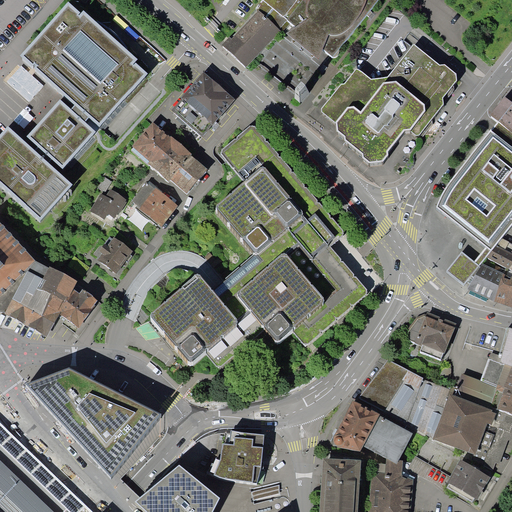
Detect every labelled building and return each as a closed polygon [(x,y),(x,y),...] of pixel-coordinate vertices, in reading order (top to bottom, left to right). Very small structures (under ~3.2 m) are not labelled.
[(258,10),(279,29),(287,20),(302,0),(262,0),(256,8),(258,10)] [(302,0),(287,20),(295,26),(286,33),(319,59),(323,49),(333,58),(377,0),(302,0)] [(81,13),(68,1),(20,55),(75,105),(71,109),(60,99),(27,136),(38,146),(34,150),(47,161),(50,158),(63,169),(96,131),(85,122),(89,117),(99,127),(148,74),(135,61),(138,59),(128,50),(127,47),(125,44),(122,41),(118,36),(115,32),(109,28),(107,26),(101,22),(98,21),(96,22),(84,10),(81,13)] [(280,30),(279,29),(258,10),(231,38),(229,36),(221,44),(246,67),(280,30)] [(357,68),(356,68),(344,83),(341,83),(321,108),(321,111),(336,122),(337,130),(344,136),(344,139),(362,153),(362,156),(368,162),(383,160),(389,153),(388,150),(404,129),(408,129),(416,135),(419,135),(444,103),(443,96),(457,79),(456,73),(445,63),(440,63),(415,43),(413,43),(388,76),(371,78),(357,68)] [(235,99),(203,71),(181,97),(182,98),(171,110),(203,137),(235,99)] [(511,102),(505,96),(490,114),(498,121),(511,132),(511,102)] [(511,132),(498,121),(491,129),(511,146),(511,132)] [(150,161),(172,136),(171,136),(170,136),(153,122),(132,146),(150,161)] [(255,125),(250,125),(221,150),(221,155),(244,181),(217,204),(216,210),(255,252),(212,289),(199,274),(196,274),(151,313),(150,317),(188,361),(193,362),(204,352),(217,367),(221,367),(250,342),(264,330),(278,344),(293,332),(305,347),(367,295),(367,289),(331,246),(344,236),(344,232),(255,125)] [(34,150),(8,126),(0,134),(0,184),(40,221),(73,184),(47,161),(34,150)] [(511,146),(491,129),(453,177),(448,184),(444,190),(441,195),(438,201),(436,206),(486,247),(491,251),(497,245),(502,238),(511,224),(511,146)] [(170,179),(191,155),(192,154),(172,136),(150,161),(148,164),(168,181),(170,179)] [(208,169),(191,155),(170,179),(187,193),(208,169)] [(98,188),(105,193),(112,181),(105,177),(98,188)] [(140,208),(157,187),(150,181),(148,183),(147,182),(132,201),(140,208)] [(162,227),(179,206),(162,192),(163,191),(157,187),(140,208),(139,209),(162,227)] [(127,199),(110,189),(106,196),(101,193),(90,211),(104,220),(108,214),(115,218),(118,213),(120,213),(127,202),(125,201),(127,199)] [(0,222),(0,294),(28,268),(36,260),(0,222)] [(133,251),(114,237),(112,239),(107,245),(105,244),(105,243),(99,251),(102,253),(97,260),(116,273),(126,260),(130,254),(133,251)] [(509,269),(510,267),(511,268),(511,243),(509,242),(502,238),(497,245),(491,251),(487,257),(509,269)] [(462,251),(446,270),(464,285),(480,265),(487,257),(491,251),(486,247),(474,261),(462,251)] [(78,281),(50,266),(49,268),(36,260),(28,268),(5,313),(46,337),(60,314),(74,289),(78,281)] [(494,301),(503,273),(482,264),(467,289),(494,301)] [(511,276),(503,273),(494,301),(511,307),(511,276)] [(79,293),(74,289),(60,314),(78,328),(98,300),(87,291),(87,292),(83,289),(79,293)] [(457,323),(428,312),(427,314),(424,314),(417,317),(408,329),(404,338),(415,342),(415,343),(422,346),(420,351),(441,359),(443,352),(445,353),(457,323)] [(500,363),(505,365),(511,366),(511,328),(509,328),(502,354),(502,356),(491,353),(488,358),(500,363)] [(502,354),(509,328),(507,328),(500,354),(502,354)] [(480,381),(496,387),(496,389),(503,391),(497,408),(511,413),(511,366),(505,365),(500,363),(488,358),(480,381)] [(472,459),(493,470),(496,463),(499,464),(508,440),(511,441),(511,439),(511,413),(497,408),(490,406),(489,408),(455,395),(453,394),(455,387),(451,385),(449,389),(423,379),(424,378),(388,359),(358,398),(378,408),(377,410),(433,439),(474,454),(472,459)] [(453,369),(444,366),(440,376),(449,379),(453,369)] [(69,369),(26,384),(111,477),(161,414),(69,369)] [(489,408),(490,406),(496,389),(496,387),(480,381),(462,373),(455,395),(489,408)] [(380,414),(353,400),(335,433),(336,435),(335,437),(334,438),(333,439),(334,441),(334,443),(334,444),(335,445),(336,446),(337,446),(338,446),(337,448),(360,451),(363,446),(386,458),(397,464),(398,461),(413,433),(380,415),(380,414)] [(93,511),(0,422),(0,445),(68,511),(93,511)] [(244,433),(231,430),(229,444),(223,443),(220,460),(214,475),(223,478),(257,483),(261,466),(264,434),(244,433)] [(358,511),(361,460),(323,458),(320,511),(358,511)] [(397,464),(386,458),(386,464),(376,463),(374,472),(372,472),(368,511),(410,511),(413,480),(402,475),(403,460),(398,461),(397,464)] [(491,476),(460,458),(447,481),(477,499),(491,476)] [(52,511),(0,461),(0,489),(23,511),(52,511)] [(212,511),(220,498),(179,465),(143,494),(136,501),(147,511),(212,511)] [(279,485),(251,492),(253,500),(280,494),(279,485)]
